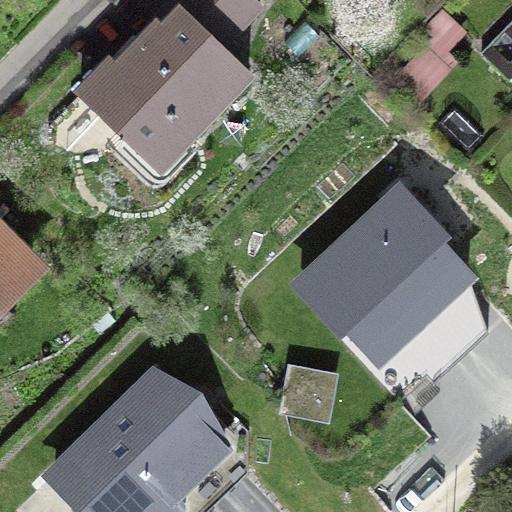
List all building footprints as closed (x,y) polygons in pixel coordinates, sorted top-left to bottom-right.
[(157,168),(247,74),(219,46),(259,5),(253,0),(173,0),(152,22),(157,26),(118,66),(112,60),(80,94),(157,168)] [(511,25),(484,55),(511,82),(511,25)] [(451,317),(475,294),(467,273),(435,239),(440,234),(400,193),(300,288),(340,330),(362,309),(394,343),(437,302),(451,317)] [(0,324),(12,313),(0,302),(31,271),(0,239),(0,324)] [(53,476),(88,511),(176,511),(177,493),(224,448),(198,421),(197,396),(172,396),(154,377),(53,476)]
